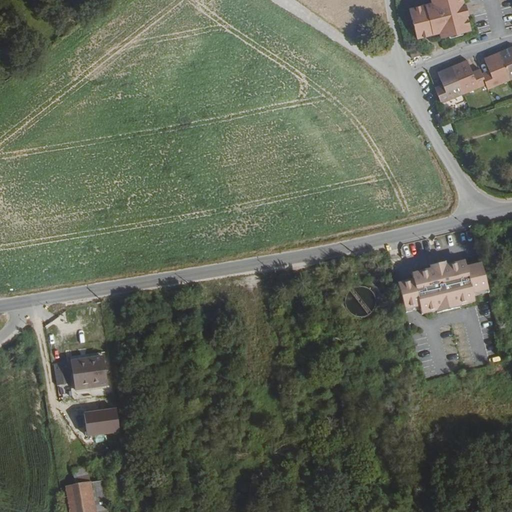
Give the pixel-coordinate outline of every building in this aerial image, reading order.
[(461,2),(463,2),(462,0),(426,0),(410,5),(417,33),(439,28),(440,33),(469,25),(465,11),(463,12),(461,2)] [(487,86),(511,76),(511,44),(511,45),(484,55),(488,66),(490,70),(482,73),(481,70),(480,69),(473,71),(471,68),(467,56),(438,68),(443,79),(444,83),(436,86),(441,98),(486,81),(487,86)] [(420,56),(419,46),(409,47),(410,57),(420,56)] [(450,124),(442,127),(445,135),(453,132),(450,124)] [(472,291),(487,287),(479,258),(466,261),(465,256),(446,260),(433,263),(413,267),(415,276),(400,279),(406,307),(420,302),(422,311),(459,304),(459,302),(473,299),(472,291)] [(337,303),(338,308),(342,315),(348,321),(353,324),(358,324),(365,323),(373,320),(379,312),(381,306),(381,297),(379,291),(375,286),(369,281),(362,279),(354,280),(349,282),(343,286),(340,290),(338,296),(337,300),(337,303)] [(105,355),(75,359),(82,391),(110,386),(105,355)] [(72,365),(60,367),(64,388),(76,386),(72,365)] [(120,426),(96,430),(98,443),(123,439),(120,426)] [(84,488),(100,485),(97,470),(82,473),(84,488)] [(100,485),(104,511),(120,511),(115,482),(100,485)] [(68,491),(71,511),(104,511),(100,485),(84,488),(68,491)]
